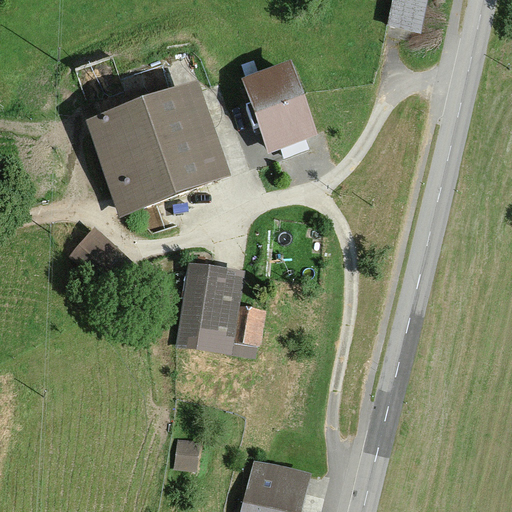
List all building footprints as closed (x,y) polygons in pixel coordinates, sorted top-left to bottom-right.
[(425,0),(391,0),(385,30),(417,37),(425,0)] [(290,76),(243,94),(270,165),(317,148),(290,76)] [(198,95),(91,133),(122,222),(230,184),(198,95)] [(133,274),(91,238),(69,263),(111,299),(133,274)] [(243,283),(190,275),(178,354),(231,362),(243,283)] [(266,319),(249,316),(243,351),(260,354),(266,319)] [(304,511),(311,484),(252,470),(242,511),(304,511)]
